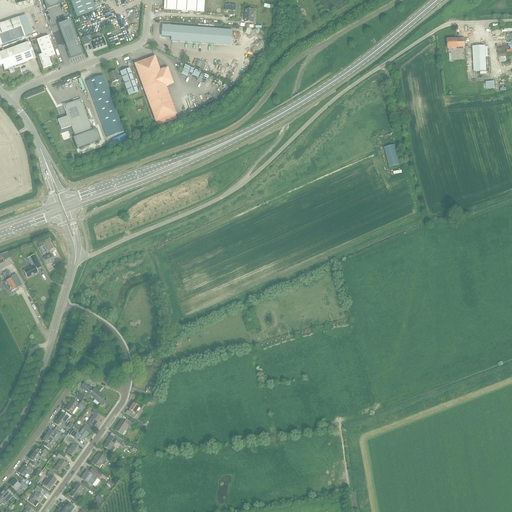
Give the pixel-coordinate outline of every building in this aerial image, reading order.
[(62,0),(43,0),(47,9),(52,7),(64,3),(62,0)] [(70,0),(77,17),(96,10),(91,0),(70,0)] [(164,0),(164,9),(204,12),(205,0),(164,0)] [(245,22),(253,23),(254,10),(246,9),(245,22)] [(105,21),(113,17),(110,13),(103,16),(105,21)] [(0,23),(0,45),(25,37),(18,17),(0,23)] [(70,19),(58,24),(70,59),(83,54),(70,19)] [(162,25),(162,37),(172,37),(171,41),(231,46),(232,31),(162,25)] [(36,40),(42,54),(43,59),(48,57),(55,55),(48,36),(36,40)] [(93,50),(106,46),(103,37),(90,42),(93,50)] [(456,47),(465,47),(464,38),(447,39),(447,48),(456,48),(456,47)] [(0,52),(0,65),(4,64),(6,69),(13,66),(13,67),(33,59),(27,42),(0,52)] [(474,72),(486,71),(485,46),(472,47),(474,72)] [(42,54),(38,56),(43,68),(51,65),(49,59),(48,59),(48,57),(43,59),(42,54)] [(154,58),(135,65),(156,121),(175,114),(165,86),(172,83),(167,69),(159,72),(154,58)] [(200,69),(184,63),(181,71),(193,76),(194,74),(198,75),(200,69)] [(121,75),(124,83),(128,95),(138,92),(129,68),(120,72),(121,75)] [(120,84),(124,83),(121,75),(117,76),(115,71),(109,73),(112,83),(118,80),(120,84)] [(107,138),(111,136),(124,132),(103,75),(86,82),(107,138)] [(67,117),(58,120),(59,125),(58,126),(61,133),(69,131),(72,138),(73,138),(77,149),(101,140),(97,129),(92,131),(80,99),(63,106),(67,117)] [(390,167),(399,164),(394,145),(384,148),(390,167)] [(48,239),(44,241),(45,244),(49,251),(53,249),(52,247),(49,242),(48,239)] [(47,265),(54,261),(51,254),(43,258),(47,265)] [(32,267),(23,271),(27,278),(38,273),(36,270),(41,267),(34,255),(27,258),(32,267)] [(12,264),(6,267),(9,273),(15,270),(12,264)] [(7,271),(3,273),(7,281),(3,282),(7,290),(9,289),(10,290),(11,292),(16,289),(16,288),(21,286),(18,280),(15,274),(13,276),(10,277),(7,271)] [(84,383),(80,387),(82,390),(89,395),(95,399),(93,401),(97,405),(99,403),(102,406),(105,402),(103,400),(105,398),(94,388),(93,390),(87,385),(84,383)] [(71,414),(78,404),(71,399),(64,409),(71,414)] [(136,410),(139,407),(133,403),(129,409),(129,410),(128,411),(126,411),(124,413),(130,417),(133,419),(138,412),(136,410)] [(92,417),(88,423),(93,427),(99,419),(96,417),(98,414),(93,410),(91,413),(90,412),(88,413),(91,415),(90,416),(92,417)] [(61,413),(58,418),(64,423),(68,418),(64,415),(61,413)] [(64,423),(58,418),(54,424),(57,426),(55,428),(60,431),(62,429),(61,428),(64,423)] [(130,428),(133,424),(126,420),(124,423),(120,420),(118,424),(119,425),(115,430),(121,435),(127,426),(130,428)] [(76,435),(77,436),(80,439),(80,438),(84,441),(88,435),(87,434),(90,430),(85,426),(79,433),(77,432),(73,429),(69,435),(74,438),(76,435)] [(49,430),(46,435),(52,440),(56,435),(58,437),(60,434),(53,429),(51,432),(49,430)] [(46,435),(42,441),(44,442),(42,445),(49,449),(51,447),(50,447),(54,441),(52,440),(46,435)] [(107,441),(103,446),(109,451),(112,452),(115,448),(113,446),(116,441),(119,444),(121,440),(114,435),(113,438),(110,436),(106,441),(107,441)] [(69,442),(72,444),(66,452),(67,452),(65,454),(70,458),(72,456),(73,456),(78,448),(77,448),(79,445),(68,437),(66,440),(69,442)] [(32,454),(39,459),(41,455),(44,457),(47,452),(40,448),(38,450),(36,448),(32,454)] [(98,453),(91,463),(98,468),(101,464),(104,466),(109,457),(103,452),(101,455),(98,453)] [(32,454),(28,459),(31,461),(29,463),(36,468),(37,465),(38,465),(39,463),(37,461),(39,459),(32,454)] [(60,474),(67,464),(66,463),(67,460),(58,454),(56,457),(61,460),(54,469),(60,474)] [(25,481),(32,470),(24,465),(18,473),(21,475),(19,477),(25,481)] [(86,470),(80,479),(87,483),(91,486),(97,478),(98,479),(101,475),(92,468),(89,472),(86,470)] [(50,489),(56,480),(52,477),(54,475),(49,471),(47,474),(45,476),(48,478),(43,484),(50,489)] [(21,481),(19,484),(13,479),(9,484),(16,491),(21,486),(25,490),(28,487),(21,481)] [(84,494),(86,491),(76,484),(68,496),(75,500),(78,496),(79,496),(82,492),(84,494)] [(40,502),(43,497),(39,494),(42,490),(37,486),(33,491),(36,492),(29,502),(35,506),(38,501),(40,502)] [(3,499),(10,493),(5,488),(0,492),(0,497),(0,501),(3,504),(5,502),(3,499)] [(62,503),(56,511),(70,511),(74,507),(66,502),(64,505),(62,503)]
